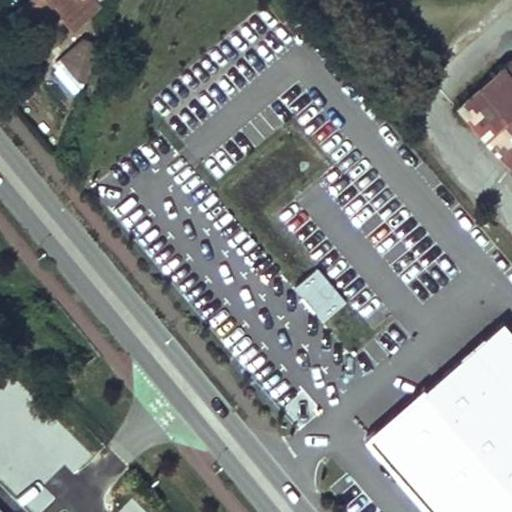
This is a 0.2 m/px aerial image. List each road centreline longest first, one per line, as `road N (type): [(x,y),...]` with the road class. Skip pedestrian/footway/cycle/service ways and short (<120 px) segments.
road 1 (secondary): [(305,511),(0,140)]
road 2 (secondary): [(0,182),(273,511)]
road 3 (unknown): [(429,327),(337,215)]
